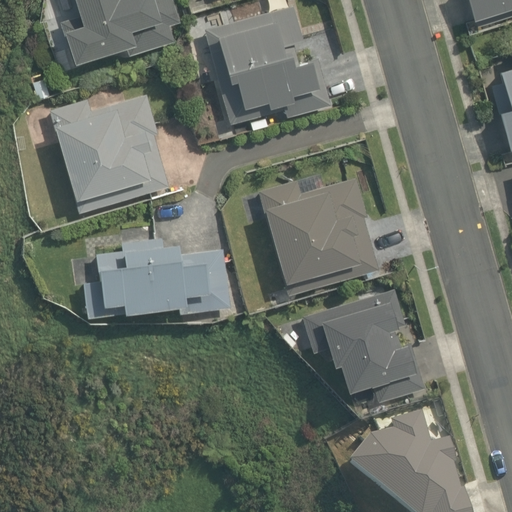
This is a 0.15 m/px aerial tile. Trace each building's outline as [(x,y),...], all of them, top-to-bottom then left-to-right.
[(77,0),(83,18),(64,24),(75,60),(128,43),(130,50),(165,38),(160,23),(171,19),(164,0),(77,0)] [(511,0),(464,0),(470,19),(473,18),(475,25),(511,15),(511,0)] [(297,62),(291,42),(300,40),(291,5),(203,28),(228,123),(269,112),(267,107),(281,104),(284,116),(328,104),(315,57),(297,62)] [(511,46),(510,47),(511,55),(511,66),(496,71),(499,81),(488,84),(505,148),(509,147),(511,154),(511,46)] [(155,133),(144,94),(88,110),(85,99),(48,109),(76,212),(166,186),(152,134),(155,133)] [(364,216),(354,177),(298,192),(295,180),(256,190),(284,293),(376,268),(362,217),(364,216)] [(160,246),(159,238),(118,242),(119,251),(94,254),(97,280),(81,282),(85,316),(176,305),(177,312),(227,307),(220,249),(176,254),(174,244),(160,246)] [(391,288),(299,315),(309,352),(323,348),(328,366),(334,364),(341,392),(370,384),(374,401),(420,387),(407,342),(395,345),(390,328),(401,325),(391,288)] [(390,430),(364,437),(341,465),(397,511),(467,511),(461,489),(457,490),(450,463),(453,463),(446,438),(427,443),(418,412),(387,421),(390,430)]
